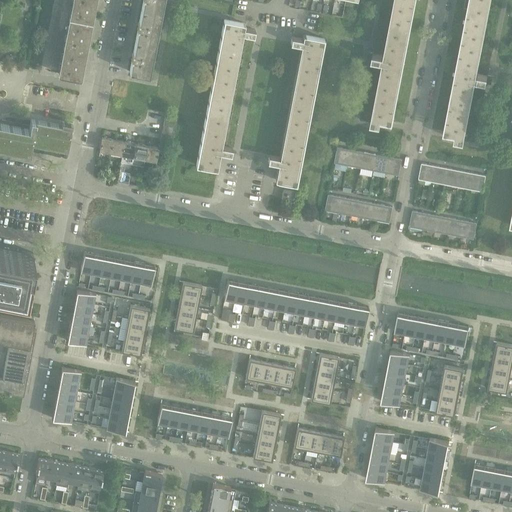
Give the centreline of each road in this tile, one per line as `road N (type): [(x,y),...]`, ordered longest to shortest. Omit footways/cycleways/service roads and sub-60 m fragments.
road 1 (residential): [(395,244),(79,186)]
road 2 (residential): [(395,244),(347,495)]
road 3 (residential): [(79,186),(32,434)]
road 4 (residential): [(442,0),(395,244)]
road 5 (residential): [(32,434),(190,465)]
road 6 (residential): [(190,465),(347,495)]
